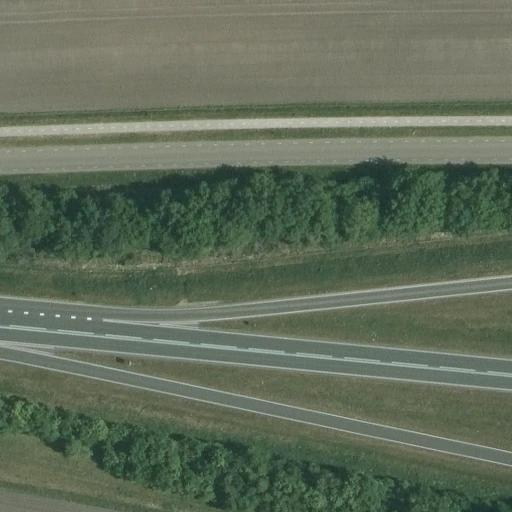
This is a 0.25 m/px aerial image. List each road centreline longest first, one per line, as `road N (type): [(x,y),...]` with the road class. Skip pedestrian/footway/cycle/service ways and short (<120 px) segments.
road 1 (trunk): [(0,347),(511,461)]
road 2 (tertiary): [(511,148),(0,163)]
road 3 (trunk): [(511,284),(196,318),(102,337)]
road 4 (trunk): [(511,377),(102,337)]
